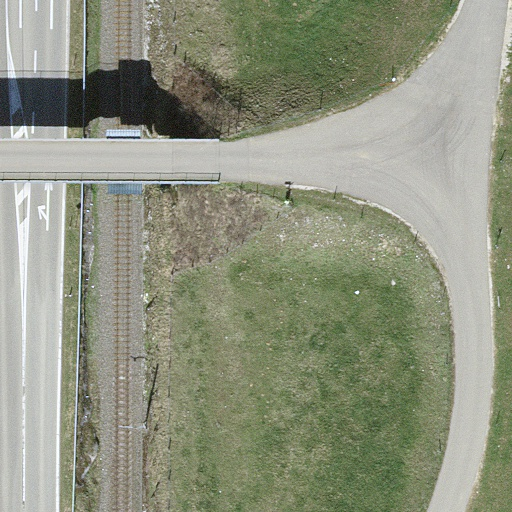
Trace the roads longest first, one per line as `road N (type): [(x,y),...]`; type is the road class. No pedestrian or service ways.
road 1 (primary): [(22,0),(23,511)]
road 2 (track): [(457,151),(0,159)]
road 3 (track): [(457,151),(474,376),(466,448),(446,511)]
road 4 (track): [(487,0),(457,151)]
